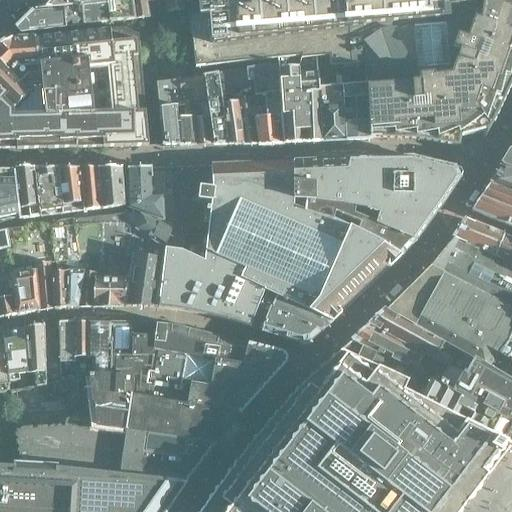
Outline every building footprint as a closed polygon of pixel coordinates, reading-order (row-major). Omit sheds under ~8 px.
[(131,0),(128,0),(121,1),(107,2),(107,0),(45,0),(43,2),(33,12),(16,29),(20,33),(65,28),(65,27),(84,25),(94,24),(109,22),(127,20),(132,20),(134,20),(131,0)] [(148,8),(146,0),(120,0),(121,1),(128,0),(131,0),(134,20),(135,20),(135,21),(139,21),(139,19),(149,19),(148,8)] [(183,13),(181,0),(164,0),(165,6),(166,15),(183,13)] [(210,0),(185,0),(187,15),(196,14),(195,2),(210,0)] [(511,81),(511,11),(491,6),(490,8),(476,6),(476,0),(210,0),(195,2),(196,14),(187,15),(193,66),(297,55),(297,59),(298,64),(306,63),(305,58),(321,57),(326,56),(327,64),(361,61),(363,85),(369,139),(387,138),(387,140),(389,140),(390,142),(418,141),(451,145),(452,148),(480,137),(481,145),(487,134),(495,131),(496,117),(511,81)] [(511,0),(492,0),(491,6),(511,11),(511,0)] [(0,150),(22,150),(148,147),(137,36),(122,30),(122,29),(70,35),(70,34),(36,38),(34,38),(30,38),(30,39),(24,39),(11,41),(11,40),(3,44),(0,46),(0,150)] [(321,143),(315,80),(314,75),(322,74),(321,57),(305,58),(306,63),(298,64),(297,59),(274,64),(283,144),(321,143)] [(283,144),(274,64),(247,69),(249,85),(258,145),(283,145),(283,144)] [(249,85),(247,69),(231,73),(234,87),(249,85)] [(234,87),(231,73),(217,75),(220,92),(226,91),(226,88),(234,87)] [(221,101),(220,92),(217,75),(201,79),(204,95),(206,106),(215,104),(216,110),(207,112),(212,145),(213,145),(214,145),(228,145),(223,111),(221,101)] [(369,139),(363,85),(340,87),(339,78),(315,80),(321,143),(369,141),(369,139)] [(204,95),(201,79),(178,81),(180,98),(191,96),(204,95)] [(180,98),(178,81),(156,84),(158,110),(176,108),(175,98),(180,98)] [(258,145),(249,85),(234,87),(242,145),(258,145)] [(242,145),(234,87),(226,88),(226,91),(220,92),(221,101),(228,100),(230,110),(223,111),(228,145),(234,145),(242,145)] [(212,145),(207,112),(206,106),(204,95),(191,96),(192,109),(200,109),(201,119),(193,120),(195,146),(196,146),(196,145),(203,145),(203,146),(205,146),(205,145),(210,145),(210,146),(212,146),(212,145)] [(193,120),(192,109),(191,96),(180,98),(175,98),(176,108),(178,146),(179,146),(194,146),(195,146),(193,120)] [(178,146),(176,108),(158,110),(162,145),(162,146),(171,146),(177,146),(178,146)] [(511,151),(500,167),(511,171),(511,151)] [(442,203),(451,190),(452,190),(452,189),(458,181),(458,179),(453,170),(454,169),(452,169),(411,159),(409,159),(379,159),(379,160),(374,160),(375,160),(365,160),(365,159),(364,159),(364,160),(351,160),(349,160),(336,161),(336,160),(334,160),(334,161),(321,162),(321,161),(319,161),(319,162),(306,162),(304,162),(294,163),(294,162),(293,162),(292,199),(306,200),(350,204),(349,214),(356,217),(359,214),(414,242),(415,241),(424,228),(425,228),(425,227),(435,214),(436,213),(435,212),(441,204),(442,205),(443,204),(442,203)] [(401,256),(346,226),(304,212),(306,200),(292,199),(293,162),(211,166),(211,190),(199,190),(200,203),(212,203),(210,252),(213,252),(210,268),(190,259),(170,255),(157,308),(180,311),(204,316),(227,322),(249,328),(262,289),(280,295),(332,323),(401,256)] [(511,171),(500,167),(494,178),(491,184),(490,183),(489,186),(511,194),(511,171)] [(61,213),(56,169),(54,169),(54,170),(51,170),(51,169),(49,169),(49,170),(34,170),(33,170),(39,217),(61,213)] [(82,211),(77,170),(78,169),(76,169),(76,170),(62,170),(62,169),(60,169),(60,170),(57,170),(57,169),(56,169),(61,213),(74,212),(80,211),(82,211)] [(100,209),(96,169),(87,169),(87,170),(80,170),(80,169),(77,170),(82,211),(100,209)] [(123,207),(120,169),(96,169),(100,209),(123,207)] [(166,225),(164,195),(153,196),(151,169),(128,169),(127,169),(127,208),(166,225)] [(39,217),(33,170),(14,170),(13,171),(19,220),(20,220),(30,218),(39,217)] [(19,220),(13,171),(12,171),(0,171),(0,221),(18,218),(19,220)] [(511,228),(511,194),(489,186),(489,185),(471,211),(511,228)] [(414,242),(359,214),(356,217),(349,214),(350,204),(306,200),(304,212),(346,226),(401,256),(414,242)] [(70,265),(85,262),(87,254),(101,256),(99,267),(98,275),(93,308),(115,308),(115,307),(120,307),(122,307),(140,237),(124,227),(128,215),(127,214),(74,220),(49,223),(49,224),(29,227),(28,226),(21,228),(20,228),(7,230),(9,249),(11,269),(33,266),(38,311),(53,308),(54,308),(51,268),(70,265)] [(176,236),(128,215),(124,227),(140,237),(169,255),(176,236)] [(511,268),(492,259),(502,236),(479,226),(479,227),(466,221),(464,220),(463,221),(464,222),(452,241),(429,267),(509,309),(511,311),(511,268)] [(511,268),(511,240),(507,238),(507,239),(503,237),(502,236),(492,259),(511,268)] [(157,308),(170,255),(169,255),(140,237),(122,307),(157,308)] [(38,311),(33,266),(11,269),(9,249),(0,250),(0,318),(15,315),(15,316),(24,314),(24,313),(35,311),(35,312),(38,311)] [(93,308),(98,275),(90,273),(91,266),(99,267),(101,256),(87,254),(85,262),(77,308),(93,308)] [(77,308),(85,262),(70,265),(65,308),(77,308)] [(65,308),(70,265),(51,268),(54,308),(54,309),(65,308)] [(511,311),(509,309),(429,267),(385,311),(461,355),(479,366),(489,352),(511,365),(511,311)] [(332,323),(280,295),(262,289),(249,328),(260,332),(269,306),(321,332),(332,323)] [(321,332),(269,306),(260,332),(299,345),(309,342),(321,332)] [(461,355),(385,311),(368,327),(448,372),(453,374),(459,362),(457,361),(461,355)] [(73,358),(73,323),(66,323),(58,324),(59,368),(62,368),(62,376),(59,376),(59,383),(73,381),(73,369),(73,358)] [(88,355),(88,323),(73,323),(73,358),(88,355)] [(215,445),(242,412),(131,393),(131,373),(110,371),(110,324),(88,323),(88,355),(88,366),(88,378),(92,378),(93,434),(215,445)] [(59,383),(59,376),(59,368),(58,324),(57,324),(45,326),(43,326),(43,386),(59,383)] [(281,369),(281,368),(284,365),(286,361),(284,356),(280,353),(246,345),(174,327),(155,324),(110,324),(110,371),(131,373),(131,393),(242,412),(244,408),(245,408),(281,369)] [(43,386),(43,326),(23,330),(32,388),(43,386)] [(448,372),(368,327),(351,343),(413,378),(413,379),(420,384),(440,387),(448,372)] [(32,388),(23,330),(2,335),(10,393),(32,389),(32,388)] [(0,394),(10,393),(2,335),(1,336),(1,335),(0,335),(0,394)] [(413,378),(351,343),(349,344),(350,344),(341,352),(340,352),(415,394),(420,384),(413,379),(413,378)] [(202,511),(188,511),(186,510),(184,511),(460,511),(498,463),(510,447),(415,394),(340,352),(327,363),(325,364),(306,382),(301,387),(300,387),(284,405),(285,405),(282,408),(280,411),(279,410),(263,429),(261,432),(258,435),(258,434),(242,453),(243,454),(238,460),(238,459),(223,479),(224,480),(220,486),(219,485),(205,505),(205,506),(202,510),(203,511),(202,511)] [(511,365),(489,352),(479,366),(511,385),(511,365)] [(511,385),(479,366),(461,355),(457,361),(459,362),(453,374),(448,372),(440,387),(511,427),(511,385)] [(88,378),(88,366),(73,369),(73,381),(88,378)] [(511,427),(440,387),(420,384),(415,394),(510,447),(511,445),(511,444),(511,445),(511,444),(511,427)] [(13,420),(0,421),(0,466),(13,468),(13,462),(55,466),(55,471),(186,484),(215,445),(93,434),(13,420)] [(184,511),(186,510),(174,502),(186,484),(55,471),(55,466),(13,462),(13,468),(0,466),(0,511),(166,511),(169,508),(175,511),(184,511)]
